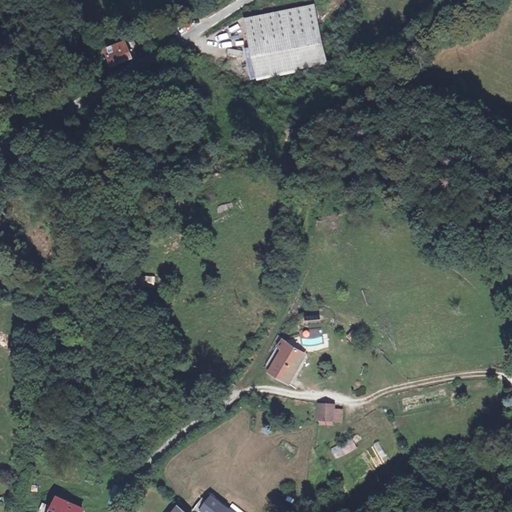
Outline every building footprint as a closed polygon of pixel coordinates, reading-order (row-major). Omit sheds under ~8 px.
[(327,64),(314,3),(241,18),(255,79),(327,64)] [(121,62),(116,47),(97,54),(101,69),(121,62)] [(229,49),(229,57),(243,58),(243,50),(229,49)] [(154,285),(155,277),(147,276),(146,284),(154,285)] [(281,349),(286,352),(290,345),(285,343),(281,349)] [(306,354),(290,345),(286,352),(272,376),(288,383),(306,354)] [(334,405),(320,405),(320,421),(333,421),(334,420),(334,412),(334,405)] [(342,412),(334,412),(334,420),(342,420),(342,412)] [(332,449),(337,460),(359,450),(354,439),(332,449)] [(366,453),(361,456),(370,468),(375,465),(366,453)] [(211,489),(202,496),(212,509),(221,502),(211,489)] [(194,511),(182,496),(168,509),(170,511),(194,511)] [(53,511),(66,511),(70,503),(60,498),(53,511)] [(81,511),(83,508),(70,503),(66,511),(81,511)]
